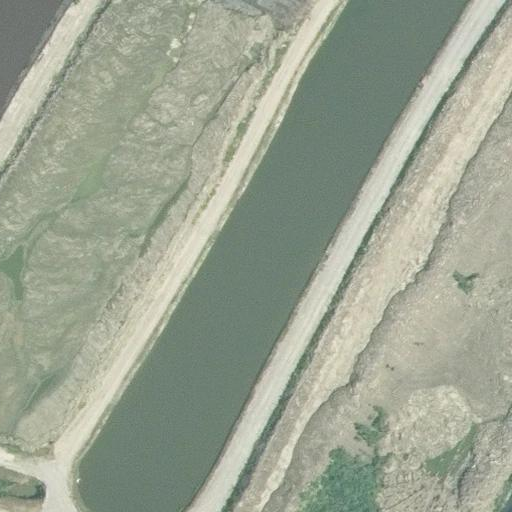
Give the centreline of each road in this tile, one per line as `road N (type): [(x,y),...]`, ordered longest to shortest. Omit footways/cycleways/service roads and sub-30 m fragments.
road 1 (track): [(48,469),(99,397),(271,92),(333,0)]
road 2 (track): [(0,153),(96,0)]
